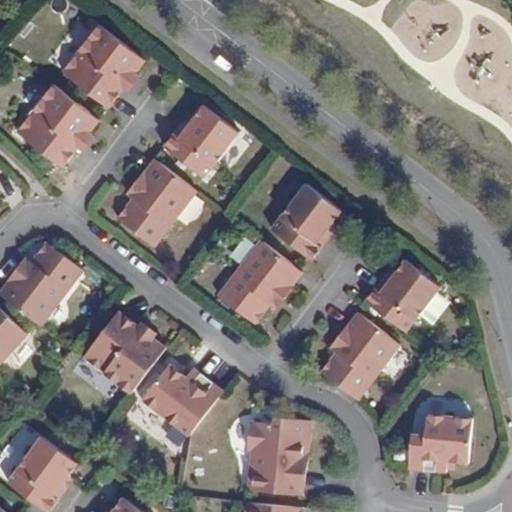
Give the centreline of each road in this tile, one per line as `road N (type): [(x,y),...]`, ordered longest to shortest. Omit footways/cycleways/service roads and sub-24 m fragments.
road 1 (residential): [(511,311),(483,238),(179,0)]
road 2 (residential): [(264,370),(63,218)]
road 3 (residential): [(368,495),(368,449),(353,416),(264,370)]
road 4 (residential): [(63,218),(155,101)]
road 5 (residential): [(264,370),(354,257)]
